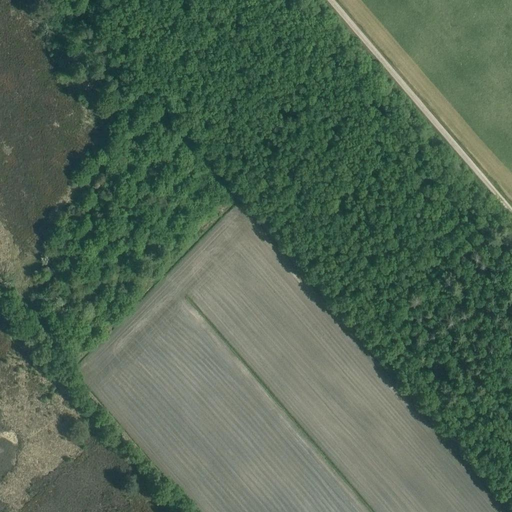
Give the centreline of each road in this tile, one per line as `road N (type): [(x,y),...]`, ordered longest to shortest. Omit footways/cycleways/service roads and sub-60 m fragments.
road 1 (track): [(511,507),(71,0)]
road 2 (track): [(511,214),(327,0)]
